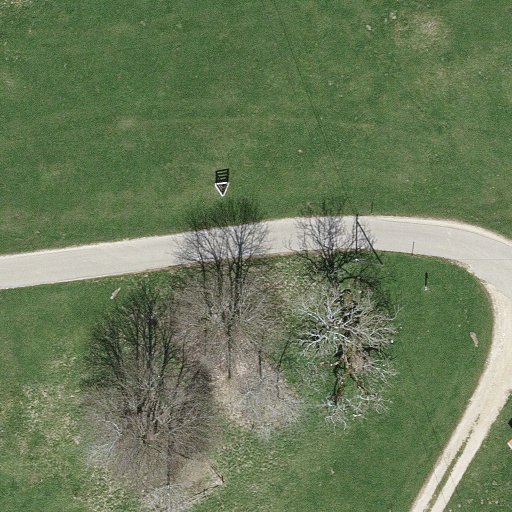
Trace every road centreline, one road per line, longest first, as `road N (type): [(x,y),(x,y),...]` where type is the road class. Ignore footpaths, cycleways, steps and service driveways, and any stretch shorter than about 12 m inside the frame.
road 1 (track): [(0,273),(327,234),(444,244),(511,266)]
road 2 (track): [(420,511),(511,328)]
